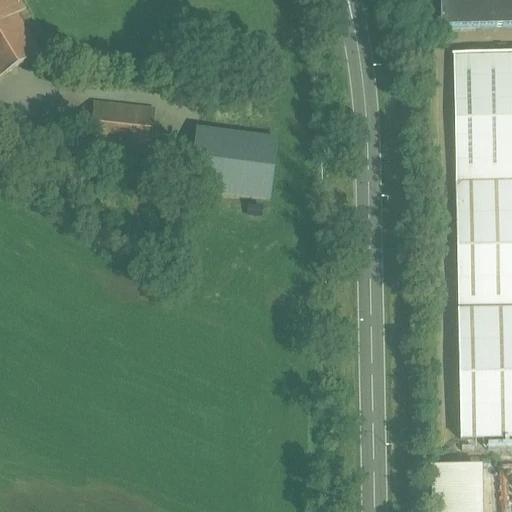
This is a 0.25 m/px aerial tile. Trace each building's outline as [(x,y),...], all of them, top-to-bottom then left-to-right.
[(0,0),(0,79),(40,55),(17,16),(25,11),(18,0),(0,0)] [(511,0),(439,0),(440,29),(511,27),(511,0)] [(457,184),(461,440),(511,439),(511,52),(455,54),(457,184)] [(154,110),(94,103),(89,149),(149,156),(154,110)] [(276,140),(197,130),(189,191),(268,201),(276,140)] [(91,166),(38,161),(36,190),(88,194),(91,166)] [(476,511),(475,466),(431,466),(430,511),(476,511)]
